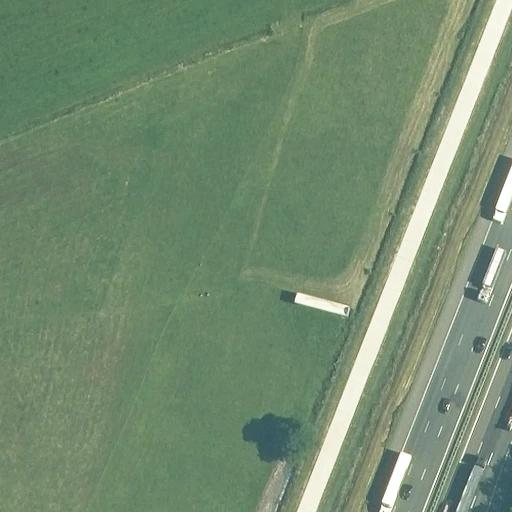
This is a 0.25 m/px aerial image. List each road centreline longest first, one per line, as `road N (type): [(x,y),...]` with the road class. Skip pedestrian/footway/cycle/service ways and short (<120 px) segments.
road 1 (unclassified): [(305,511),(505,0)]
road 2 (motorway): [(511,232),(402,511)]
road 3 (motorway): [(461,511),(511,382)]
